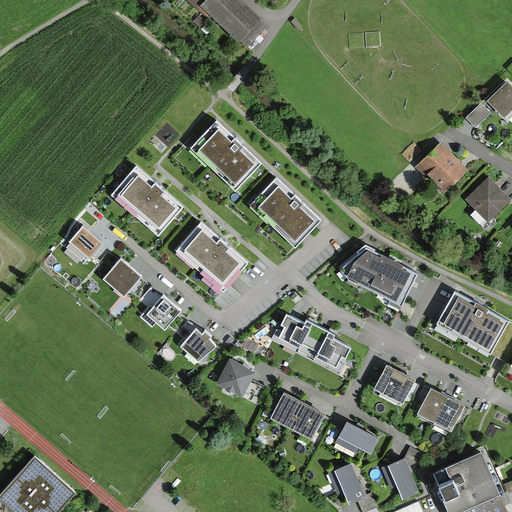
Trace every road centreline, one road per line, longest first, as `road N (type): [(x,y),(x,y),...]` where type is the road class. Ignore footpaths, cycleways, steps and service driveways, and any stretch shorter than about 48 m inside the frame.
road 1 (track): [(98,0),(368,230),(511,305)]
road 2 (unknown): [(285,268),(274,267),(156,166)]
road 3 (residential): [(511,404),(381,337)]
road 4 (track): [(225,101),(297,0)]
